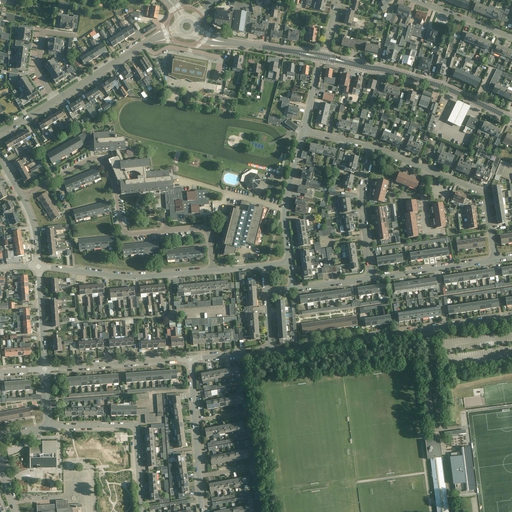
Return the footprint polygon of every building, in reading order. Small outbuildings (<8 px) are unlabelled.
[(379,0),(384,7),(380,9),(383,12),(389,8),(387,5),(394,1),(393,0),(379,0)] [(479,14),(482,7),(476,5),(477,1),(474,0),(471,8),(474,9),(473,12),(473,13),(476,14),(476,13),(479,14)] [(468,4),(462,2),(460,8),(466,10),(468,4)] [(325,5),(318,3),(316,10),(324,12),(325,5)] [(278,6),(272,5),(270,17),(276,18),(278,6)] [(400,5),(396,14),(397,14),(402,16),(405,7),(400,5)] [(405,7),(402,16),(404,17),(408,18),(410,13),(411,9),(405,7)] [(482,7),(479,14),(479,15),(482,16),(485,17),(488,9),(482,7)] [(227,29),(230,12),(223,11),(224,9),(220,9),(220,11),(217,10),(215,23),(218,24),(217,25),(227,29)] [(488,9),(485,17),(484,17),(488,19),(488,18),(491,19),(494,12),(488,9)] [(494,12),(491,19),(490,20),(494,21),(494,20),(497,21),(500,22),(505,10),(502,9),(500,14),(494,12)] [(158,13),(146,11),(145,16),(147,17),(147,18),(157,20),(158,13)] [(230,12),(227,29),(232,30),(232,31),(245,33),(248,13),(235,11),(235,13),(230,12)] [(409,27),(408,27),(420,30),(423,23),(424,23),(426,17),(420,15),(421,13),(417,12),(415,19),(418,20),(418,21),(419,21),(418,25),(417,25),(416,26),(413,25),(412,28),(409,27)] [(66,30),(68,18),(68,16),(59,15),(58,21),(61,21),(60,28),(63,29),(66,30)] [(72,30),(73,23),(77,24),(78,16),(74,16),(73,19),(68,18),(66,30),(69,30),(69,29),(72,30)] [(258,36),(259,25),(257,25),(256,24),(257,21),(251,20),(250,27),(252,27),(252,34),(254,34),(254,35),(258,36)] [(121,23),(124,27),(126,30),(130,36),(135,33),(131,27),(129,28),(127,25),(126,25),(123,21),(121,23)] [(259,25),(258,36),(261,36),(261,35),(264,36),(265,29),(268,30),(269,23),(263,22),(263,24),(261,26),(259,25)] [(306,32),(305,39),(309,40),(309,41),(315,42),(316,38),(318,38),(319,33),(317,33),(317,30),(316,30),(317,24),(310,23),(310,25),(307,25),(307,30),(309,30),(309,33),(306,32)] [(277,25),(272,24),(271,31),(270,37),(281,39),(282,33),(276,32),(277,25)] [(30,34),(31,30),(25,29),(25,26),(19,25),(18,35),(19,35),(30,37),(31,34),(30,34)] [(285,27),(284,36),(288,37),(288,39),(298,40),(299,32),(289,30),(290,27),(285,27)] [(405,41),(411,43),(416,45),(416,42),(410,40),(412,36),(423,39),(425,32),(420,31),(420,30),(408,27),(408,30),(407,32),(406,35),(406,37),(405,41)] [(130,36),(126,30),(121,34),(125,40),(130,36)] [(437,33),(430,31),(428,37),(425,36),(423,42),(426,43),(426,44),(429,45),(429,42),(434,43),(437,33)] [(115,32),(113,34),(115,37),(119,44),(125,40),(121,34),(118,35),(116,32),(115,32)] [(113,34),(111,35),(113,38),(109,41),(113,48),(119,44),(115,37),(113,34)] [(470,44),(472,37),(472,36),(469,35),(469,36),(466,35),(464,34),(460,43),(463,44),(464,42),(470,44)] [(29,43),(29,39),(30,39),(30,37),(19,35),(18,41),(16,41),(15,44),(22,45),(22,42),(29,43)] [(472,37),(470,44),(476,46),(478,39),(478,38),(475,37),(475,38),(472,37)] [(481,40),(478,39),(476,46),(482,49),(484,42),(484,41),(481,39),(481,40)] [(97,49),(101,55),(106,52),(102,45),(100,47),(95,40),(93,41),(95,46),(97,49)] [(395,49),(396,46),(395,46),(395,47),(389,45),(390,41),(386,40),(384,47),(388,48),(385,56),(388,56),(387,59),(391,60),(394,49),(395,49)] [(394,49),(391,60),(395,62),(398,52),(401,53),(404,41),(404,42),(405,41),(401,40),(399,46),(398,46),(398,47),(396,46),(395,49),(394,49)] [(487,43),(484,42),(482,49),(488,51),(487,53),(490,55),(492,48),(489,47),(491,43),(487,42),(487,43)] [(416,45),(411,43),(409,50),(410,51),(409,57),(403,55),(402,60),(405,61),(404,64),(410,66),(411,62),(412,62),(413,59),(414,59),(416,52),(415,51),(417,45),(416,45)] [(27,54),(28,49),(21,48),(22,45),(15,44),(15,47),(19,48),(18,53),(27,54)] [(60,53),(61,47),(48,45),(48,48),(48,51),(55,52),(55,55),(57,56),(60,56),(61,56),(61,53),(60,53)] [(497,47),(496,49),(494,53),(500,56),(503,49),(502,49),(503,48),(500,47),(499,48),(497,47)] [(101,55),(97,49),(92,52),(96,58),(101,55)] [(505,50),(503,49),(500,56),(506,58),(508,51),(509,50),(506,49),(505,50)] [(92,52),(86,56),(90,62),(96,58),(92,52)] [(209,61),(172,54),(168,76),(172,77),(179,81),(187,80),(194,83),(201,82),(205,83),(209,61)] [(421,69),(423,69),(426,58),(421,57),(421,56),(418,55),(416,61),(419,62),(418,68),(418,69),(420,70),(421,69)] [(443,63),(444,60),(440,59),(440,57),(441,56),(436,55),(434,65),(438,66),(436,73),(440,74),(443,63)] [(90,62),(86,56),(80,60),(84,66),(90,62)] [(244,69),(242,69),(241,69),(243,58),(235,56),(235,57),(233,65),(233,68),(237,69),(236,72),(240,72),(237,83),(241,83),(244,69)] [(145,58),(139,62),(145,72),(151,68),(145,58)] [(426,58),(423,69),(425,70),(425,71),(427,72),(428,71),(430,65),(433,66),(434,60),(431,59),(431,61),(426,59),(426,58)] [(451,68),(454,59),(453,58),(450,58),(448,64),(446,64),(446,60),(444,60),(443,63),(440,74),(443,75),(444,74),(445,75),(447,67),(451,68)] [(56,65),(57,64),(53,59),(44,65),(47,70),(55,65),(56,65)] [(25,71),(26,65),(17,64),(16,69),(12,69),(12,72),(18,73),(18,70),(25,71)] [(270,64),(268,73),(273,74),(272,81),(278,82),(279,75),(276,74),(277,65),(270,64)] [(50,74),(58,69),(56,65),(55,65),(47,70),(50,74)] [(249,68),(248,73),(257,74),(256,78),(259,78),(260,70),(259,70),(260,66),(254,65),(253,69),(249,68)] [(288,65),(286,77),(294,78),(294,74),(293,74),(294,66),(291,66),(291,65),(290,65),(289,65),(288,65)] [(127,66),(121,70),(126,80),(133,76),(127,66)] [(301,75),(300,81),(305,81),(305,80),(308,81),(309,76),(308,76),(309,68),(303,67),(302,75),(301,75)] [(138,82),(142,79),(144,78),(138,68),(136,70),(132,72),(136,79),(138,82)] [(162,77),(155,68),(153,69),(159,79),(162,77)] [(464,69),(461,68),(460,71),(456,70),(453,77),(459,79),(462,72),(464,69)] [(61,74),(58,69),(50,74),(53,79),(61,74)] [(56,84),(67,77),(64,72),(61,74),(53,79),(56,84)] [(466,74),(462,72),(459,79),(465,82),(468,75),(469,73),(466,72),(466,74)] [(349,93),(352,81),(348,80),(349,76),(348,76),(348,75),(346,74),(345,75),(342,74),(340,86),(344,87),(343,92),(344,93),(343,95),(348,96),(349,94),(349,93)] [(468,75),(465,82),(471,85),(474,78),(476,75),(473,74),(472,76),(468,75)] [(20,87),(28,82),(25,77),(17,82),(20,87)] [(355,82),(352,81),(349,93),(349,94),(355,95),(356,89),(360,90),(362,79),(356,77),(355,82)] [(150,85),(146,78),(142,81),(147,89),(150,86),(150,85)] [(474,78),(471,85),(477,88),(480,80),(474,78)] [(113,79),(107,82),(112,89),(115,87),(117,90),(119,89),(122,87),(120,83),(118,80),(115,82),(113,79)] [(120,83),(122,87),(128,96),(129,97),(133,94),(131,90),(125,80),(120,83)] [(362,96),(365,97),(367,89),(374,91),(376,83),(369,81),(368,87),(364,86),(362,96)] [(23,91),(31,86),(28,82),(20,87),(23,91)] [(112,89),(107,82),(101,86),(107,95),(109,95),(110,95),(108,91),(112,89)] [(494,88),(493,91),(492,92),(498,95),(501,87),(502,85),(497,82),(497,83),(495,85),(494,88)] [(34,91),(31,86),(23,91),(21,93),(24,98),(25,97),(34,91)] [(390,95),(393,88),(393,87),(390,86),(389,87),(385,86),(384,91),(382,90),(382,89),(379,88),(377,94),(379,94),(378,98),(379,99),(381,99),(382,99),(383,96),(386,97),(387,94),(390,95)] [(128,96),(122,87),(119,89),(125,98),(128,96)] [(504,89),(501,87),(498,95),(504,97),(507,90),(508,88),(506,87),(504,89)] [(399,89),(393,88),(390,95),(394,96),(393,99),(396,100),(398,96),(399,96),(400,93),(399,93),(399,89)] [(96,89),(91,93),(95,100),(99,98),(101,101),(103,99),(96,89)] [(28,102),(38,95),(35,90),(34,91),(25,97),(28,102)] [(422,102),(420,106),(427,108),(431,98),(432,94),(424,91),(422,95),(421,99),(420,101),(422,102)] [(412,107),(415,108),(417,101),(414,100),(416,94),(408,92),(405,102),(410,103),(410,102),(413,103),(412,107)] [(95,100),(91,93),(85,96),(92,107),(94,105),(92,102),(95,100)] [(282,102),(290,103),(291,101),(300,103),(302,95),(293,93),(291,98),(288,97),(287,100),(283,99),(282,102)] [(324,94),(323,99),(333,102),(334,96),(324,94)] [(111,105),(115,102),(114,101),(112,102),(109,96),(106,98),(109,103),(109,102),(111,105)] [(103,112),(109,108),(111,106),(111,105),(109,102),(109,103),(106,98),(104,100),(106,104),(101,107),(101,109),(103,112)] [(80,99),(75,102),(79,109),(82,107),(84,111),(87,109),(85,106),(80,99)] [(470,107),(457,101),(447,122),(460,128),(470,107)] [(75,102),(69,106),(73,112),(76,116),(78,115),(76,112),(79,109),(75,102)] [(290,103),(282,102),(281,105),(286,106),(285,109),(288,110),(287,115),(287,117),(292,119),(293,116),(297,117),(298,109),(289,107),(290,103)] [(330,115),(331,112),(329,112),(330,106),(335,108),(336,104),(331,103),(330,106),(320,104),(319,108),(320,108),(316,124),(325,126),(325,127),(329,128),(330,123),(327,122),(328,114),(330,115)] [(56,115),(59,120),(64,117),(61,112),(56,115)] [(59,120),(56,115),(50,118),(53,124),(59,120)] [(280,126),(281,122),(285,123),(288,119),(287,119),(270,117),(269,121),(269,124),(280,126)] [(470,117),(466,126),(474,130),(478,121),(470,117)] [(50,118),(44,122),(48,127),(53,124),(50,118)] [(75,118),(73,120),(78,128),(82,125),(80,124),(79,125),(75,118)] [(295,130),(296,131),(298,127),(297,127),(288,119),(285,123),(294,130),(295,130)] [(346,123),(344,131),(350,132),(352,124),(353,120),(347,119),(346,123)] [(48,127),(44,122),(38,125),(42,131),(48,127)] [(485,135),(490,126),(484,123),(484,124),(480,122),(477,134),(480,135),(480,133),(485,135)] [(358,126),(352,124),(350,132),(356,134),(358,126)] [(369,137),(371,129),(371,126),(368,125),(367,128),(364,127),(362,135),(369,137)] [(371,129),(369,137),(375,139),(378,127),(375,126),(374,130),(371,129)] [(490,126),(485,135),(484,138),(487,139),(489,134),(492,135),(496,129),(490,126)] [(501,131),(496,129),(492,135),(498,138),(501,131)] [(386,143),(390,135),(391,132),(385,130),(381,140),(386,143)] [(28,131),(23,134),(26,139),(31,136),(28,131)] [(390,135),(386,143),(392,145),(396,137),(397,133),(395,132),(393,136),(390,135)] [(25,145),(27,149),(28,150),(31,148),(26,139),(23,134),(17,137),(20,142),(23,141),(25,145)] [(84,145),(84,146),(89,143),(84,134),(78,138),(83,146),(84,145)] [(114,134),(93,135),(94,153),(115,151),(116,153),(118,152),(118,151),(125,151),(124,139),(117,140),(116,137),(114,137),(114,134)] [(509,146),(511,140),(511,136),(507,134),(503,144),(506,145),(506,144),(509,146)] [(17,144),(19,147),(21,146),(20,143),(20,142),(17,137),(11,140),(15,146),(17,144)] [(404,141),(396,137),(392,145),(398,148),(399,145),(402,146),(404,141)] [(411,153),(415,144),(411,143),(412,140),(413,138),(411,137),(405,150),(411,153)] [(72,141),(77,150),(83,146),(78,138),(72,141)] [(14,146),(15,146),(11,140),(5,144),(8,149),(12,147),(15,153),(17,156),(19,155),(14,146)] [(72,141),(66,145),(71,153),(77,150),(72,141)] [(415,144),(411,153),(418,156),(423,144),(420,143),(418,146),(415,144)] [(315,154),(317,146),(311,144),(311,145),(309,145),(309,147),(310,148),(309,152),(312,153),(311,156),(314,157),(315,154)] [(71,153),(66,145),(60,148),(65,157),(71,153)] [(317,146),(315,154),(322,155),(324,147),(317,146)] [(330,149),(324,147),(322,155),(328,157),(330,149)] [(60,148),(54,152),(59,161),(65,157),(60,148)] [(330,149),(328,157),(334,158),(336,150),(330,149)] [(54,152),(47,156),(52,165),(59,161),(54,152)] [(443,166),(447,157),(444,156),(445,153),(442,152),(437,163),(443,166)] [(450,159),(447,157),(443,166),(450,168),(454,157),(451,156),(450,159)] [(109,161),(108,161),(120,189),(121,196),(125,195),(142,193),(143,194),(149,193),(148,193),(150,192),(150,193),(155,193),(155,192),(159,192),(159,193),(159,195),(159,194),(167,193),(168,197),(171,196),(171,191),(173,190),(172,179),(169,180),(168,172),(149,174),(148,160),(124,163),(125,164),(122,166),(118,157),(113,159),(113,158),(109,160),(109,161)] [(26,163),(24,160),(21,161),(15,164),(18,170),(24,167),(23,165),(26,163)] [(462,173),(465,165),(462,163),(463,161),(460,160),(456,171),(462,173)] [(357,164),(349,162),(349,163),(348,162),(347,165),(343,164),(342,168),(356,171),(356,168),(357,168),(358,165),(357,165),(357,164)] [(465,165),(462,173),(468,176),(473,165),(470,163),(469,166),(465,165)] [(481,180),(484,172),(485,169),(482,167),(482,165),(480,165),(475,178),(481,180)] [(24,167),(18,170),(22,176),(27,173),(24,167)] [(306,182),(320,186),(321,183),(313,181),(314,175),(315,175),(315,171),(319,172),(320,169),(310,167),(309,173),(302,172),(301,179),(307,180),(306,182)] [(96,170),(91,172),(94,181),(100,179),(96,170)] [(484,172),(481,180),(487,183),(491,172),(488,171),(487,173),(484,172)] [(94,181),(91,172),(84,175),(88,184),(94,181)] [(27,173),(22,176),(25,182),(30,178),(27,173)] [(406,176),(403,175),(399,173),(395,183),(416,191),(419,181),(415,180),(413,179),(410,177),(406,176)] [(245,177),(244,183),(247,188),(250,186),(253,190),(258,187),(259,181),(256,175),(250,174),(248,176),(247,177),(245,177)] [(88,184),(84,175),(78,177),(81,187),(88,184)] [(78,177),(70,180),(74,190),(81,187),(78,177)] [(74,190),(70,180),(63,183),(66,193),(74,190)] [(375,194),(374,197),(373,201),(383,203),(388,182),(378,180),(377,184),(376,187),(375,191),(375,194)] [(320,186),(306,182),(305,188),(299,186),(297,193),(305,195),(304,197),(309,199),(311,199),(313,192),(307,191),(308,189),(309,189),(309,188),(319,191),(320,186)] [(352,183),(344,182),(344,185),(342,185),(341,185),(339,185),(339,187),(332,185),(331,189),(339,191),(340,188),(351,190),(352,183)] [(167,203),(167,205),(168,205),(169,205),(171,205),(172,210),(170,210),(171,218),(180,217),(180,218),(180,219),(181,219),(182,219),(183,218),(183,217),(192,216),(192,217),(199,216),(198,205),(201,205),(204,205),(208,204),(208,201),(209,201),(209,200),(209,199),(209,198),(208,198),(207,193),(206,191),(200,191),(200,190),(196,191),(195,191),(194,192),(180,194),(179,193),(178,193),(177,194),(177,196),(168,197),(168,203),(167,203)] [(458,203),(461,195),(456,193),(454,198),(452,201),(455,202),(454,204),(456,205),(457,203),(458,203)] [(43,204),(49,200),(45,194),(37,199),(39,202),(40,201),(42,204),(43,204)] [(466,197),(461,195),(458,203),(464,206),(470,202),(465,199),(466,197)] [(342,207),(350,206),(349,200),(346,200),(345,196),(338,197),(338,201),(341,201),(342,207)] [(309,199),(304,197),(304,198),(303,198),(302,201),(296,200),(295,205),(296,205),(305,207),(306,202),(308,203),(309,199)] [(52,206),(49,200),(43,204),(44,206),(43,207),(45,210),(46,209),(52,206)] [(418,237),(418,236),(417,234),(417,228),(416,222),(415,216),(414,213),(417,213),(417,209),(416,204),(416,200),(406,202),(407,214),(404,214),(408,238),(418,237)] [(10,202),(1,208),(2,209),(4,214),(13,208),(10,202)] [(108,202),(101,204),(104,214),(110,212),(111,212),(110,208),(109,202),(108,202)] [(224,235),(222,245),(226,246),(225,252),(228,256),(235,255),(236,249),(238,249),(239,245),(244,247),(245,244),(256,246),(259,236),(260,236),(262,233),(260,232),(262,222),(264,222),(270,209),(259,206),(258,209),(249,207),(250,204),(246,202),(241,202),(239,209),(229,206),(228,221),(229,221),(226,231),(224,231),(224,235)] [(470,202),(464,206),(465,206),(465,211),(463,212),(463,213),(466,213),(474,212),(474,207),(468,208),(467,204),(470,202)] [(433,208),(434,214),(435,220),(435,226),(436,228),(439,228),(440,228),(445,227),(446,227),(446,226),(443,203),(433,204),(433,205),(433,208)] [(101,204),(94,205),(97,215),(104,214),(101,204)] [(94,205),(88,207),(90,217),(97,215),(94,205)] [(309,208),(305,207),(296,205),(295,211),(299,212),(299,215),(303,216),(305,216),(305,213),(308,214),(309,208)] [(56,211),(52,206),(46,209),(48,212),(47,212),(49,216),(50,215),(56,211)] [(348,213),(351,213),(350,206),(342,207),(339,207),(340,217),(348,216),(348,213)] [(88,207),(81,209),(83,219),(90,217),(88,207)] [(81,209),(74,211),(76,221),(83,219),(81,209)] [(60,217),(56,211),(50,215),(51,217),(50,218),(52,221),(60,217)] [(10,217),(11,217),(10,214),(0,219),(0,222),(0,223),(7,220),(10,227),(13,226),(10,217)] [(16,215),(11,217),(10,217),(13,226),(19,223),(16,215)] [(345,226),(353,225),(352,219),(349,219),(348,216),(340,217),(341,220),(344,220),(345,223),(341,224),(341,226),(345,226)] [(506,224),(504,216),(497,218),(498,225),(506,224)] [(353,225),(345,226),(346,233),(345,233),(346,238),(352,237),(351,232),(354,232),(353,225)] [(47,236),(53,236),(57,235),(56,231),(62,231),(62,226),(51,227),(48,227),(48,231),(47,231),(47,236)] [(388,234),(379,235),(380,241),(381,241),(386,240),(389,239),(388,237),(395,236),(396,243),(400,243),(399,236),(398,233),(396,233),(393,233),(388,234)] [(508,244),(507,235),(500,236),(501,245),(508,244)] [(101,239),(93,240),(94,250),(102,249),(101,239)] [(307,239),(298,241),(299,247),(308,246),(307,239)] [(87,250),(86,240),(78,241),(79,251),(87,250)] [(93,240),(86,240),(87,250),(94,250),(93,240)] [(472,249),(471,240),(464,241),(465,250),(472,249)] [(465,250),(464,241),(456,243),(458,251),(465,250)] [(153,254),(152,243),(145,244),(146,254),(153,254)] [(345,252),(355,250),(354,243),(344,245),(345,252)] [(146,254),(145,244),(137,245),(138,255),(146,254)] [(131,256),(130,245),(122,246),(123,256),(131,256)] [(138,255),(137,245),(130,245),(131,256),(138,255)] [(23,249),(14,251),(13,251),(14,258),(24,256),(23,249)] [(188,249),(181,250),(182,260),(189,259),(188,249)] [(197,259),(196,249),(188,249),(189,259),(197,259)] [(175,261),(174,250),(166,251),(167,261),(175,261)] [(314,256),(309,257),(301,258),(301,265),(310,263),(309,260),(315,259),(314,256)] [(358,270),(357,263),(349,264),(350,271),(358,270)] [(316,269),(311,269),(302,271),(303,278),(312,276),(311,272),(316,271),(316,269)] [(436,287),(435,279),(393,285),(394,292),(392,293),(393,300),(395,299),(395,298),(395,294),(436,288),(436,287)] [(223,283),(221,283),(222,291),(228,290),(228,292),(231,292),(231,284),(227,284),(227,282),(223,282),(223,283)] [(57,285),(51,286),(52,294),(58,293),(58,289),(61,289),(62,288),(69,288),(68,285),(57,285)] [(256,300),(249,301),(249,308),(246,308),(246,312),(253,311),(253,307),(257,307),(256,300)] [(434,308),(435,317),(441,317),(439,308),(442,308),(441,301),(438,301),(439,308),(434,308)] [(405,322),(404,313),(398,314),(397,309),(399,309),(398,304),(396,304),(397,308),(394,308),(395,315),(398,314),(399,323),(405,322)] [(253,311),(246,312),(247,322),(249,322),(258,321),(257,315),(253,316),(253,311)] [(344,328),(343,319),(335,320),(337,329),(344,328)] [(329,321),(322,322),(323,331),(330,330),(329,321)] [(315,323),(309,324),(310,333),(317,332),(315,323)] [(310,333),(309,324),(301,325),(303,334),(310,333)] [(230,334),(224,334),(225,343),(231,343),(231,341),(234,341),(233,332),(230,332),(230,334)] [(10,341),(7,341),(7,348),(1,349),(2,355),(5,355),(5,358),(12,357),(10,341)] [(209,382),(207,373),(201,374),(202,382),(203,384),(205,383),(206,384),(207,387),(203,388),(204,391),(210,390),(210,387),(209,382)] [(172,405),(180,404),(179,400),(181,399),(180,393),(167,394),(167,399),(170,398),(170,401),(172,400),(172,405)] [(236,394),(236,396),(238,404),(245,403),(243,393),(236,394)] [(25,419),(23,410),(16,411),(18,420),(25,419)] [(16,411),(9,412),(11,421),(18,420),(16,411)] [(11,421),(9,412),(3,414),(4,422),(11,421)] [(151,425),(151,429),(144,429),(145,433),(146,433),(146,436),(153,435),(153,429),(158,428),(161,428),(162,434),(162,435),(165,435),(165,434),(164,424),(158,424),(151,425)] [(469,481),(464,437),(461,437),(462,445),(449,447),(453,479),(467,477),(467,482),(469,481)] [(439,440),(425,441),(427,460),(429,460),(434,498),(435,498),(436,511),(448,511),(447,496),(445,496),(440,458),(442,458),(439,440)] [(30,448),(31,448),(31,469),(30,469),(40,469),(42,469),(55,468),(55,469),(57,469),(56,469),(56,441),(57,441),(53,441),(52,441),(43,441),(43,442),(43,447),(32,448),(30,448)] [(180,452),(173,453),(172,453),(167,454),(168,464),(171,464),(171,458),(174,457),(176,457),(177,463),(185,462),(184,456),(181,457),(180,452)] [(239,478),(241,486),(242,493),(243,496),(249,495),(249,492),(245,493),(244,486),(247,485),(247,481),(252,480),(251,477),(246,478),(246,477),(239,478)] [(468,486),(468,487),(455,490),(457,498),(469,495),(467,490),(474,488),(473,484),(471,485),(471,486),(468,486)] [(188,487),(181,488),(176,489),(176,492),(181,491),(181,494),(178,495),(179,498),(189,497),(188,487)] [(73,511),(74,510),(73,510),(72,508),(82,508),(82,504),(68,505),(68,501),(68,500),(56,501),(56,502),(56,504),(37,506),(37,511),(73,511)]
